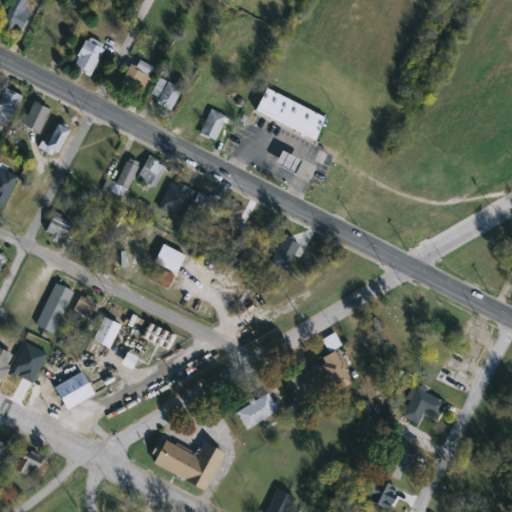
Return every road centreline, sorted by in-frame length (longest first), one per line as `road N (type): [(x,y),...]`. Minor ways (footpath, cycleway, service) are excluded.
road 1 (primary): [(0,57),(511,317)]
road 2 (residential): [(102,455),(408,265)]
road 3 (residential): [(256,359),(0,230)]
road 4 (residential): [(207,511),(0,404)]
road 5 (residential): [(511,322),(416,511)]
road 6 (residential): [(96,106),(0,294)]
road 7 (residential): [(408,265),(511,202)]
